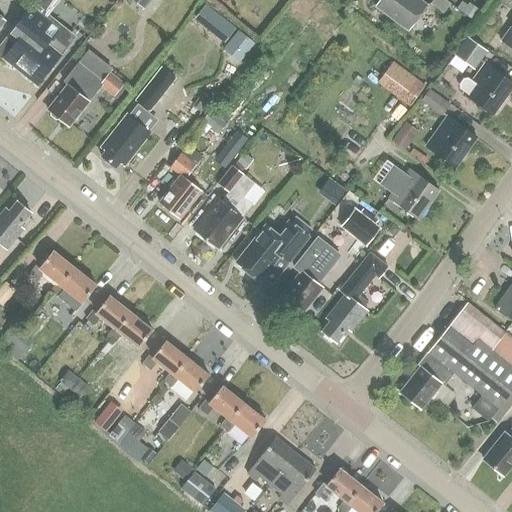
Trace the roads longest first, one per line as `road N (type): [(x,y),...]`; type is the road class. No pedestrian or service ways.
road 1 (unclassified): [(344,409),(0,134)]
road 2 (residential): [(344,409),(511,177)]
road 3 (unclassified): [(474,511),(344,409)]
